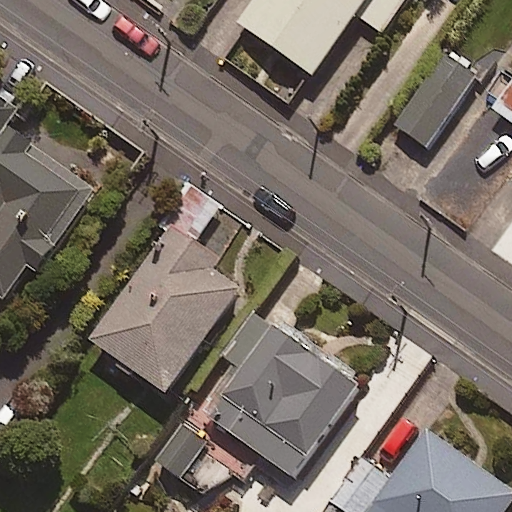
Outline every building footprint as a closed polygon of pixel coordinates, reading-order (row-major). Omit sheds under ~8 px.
[(315,76),(359,15),(384,33),(407,0),(258,0),(242,24),(315,76)] [(481,77),(450,55),(398,127),(429,149),(481,77)] [(511,87),(496,112),(511,122),(511,87)] [(20,110),(0,95),(0,295),(16,307),(97,191),(7,128),(20,110)] [(251,281),(175,227),(94,342),(169,396),(251,281)] [(362,389),(255,312),(224,355),(238,366),(204,413),(296,480),(362,389)] [(209,445),(182,427),(158,462),(184,480),(209,445)] [(510,511),(511,510),(511,493),(430,433),(394,482),(366,462),(335,504),(345,511),(510,511)]
